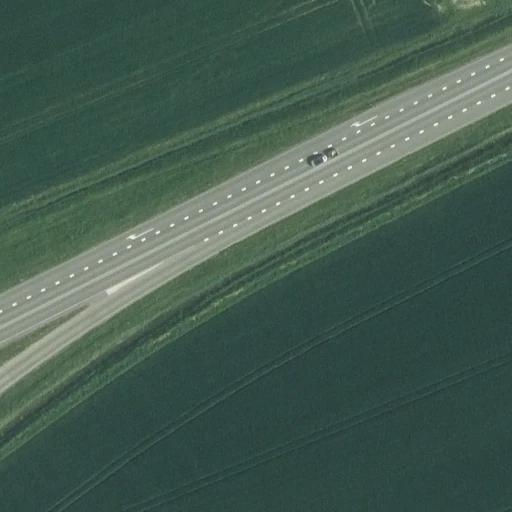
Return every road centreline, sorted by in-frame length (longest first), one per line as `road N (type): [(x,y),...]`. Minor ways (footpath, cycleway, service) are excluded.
road 1 (trunk): [(194,229),(511,69)]
road 2 (trunk): [(0,381),(194,229)]
road 3 (trunk): [(0,325),(194,229)]
